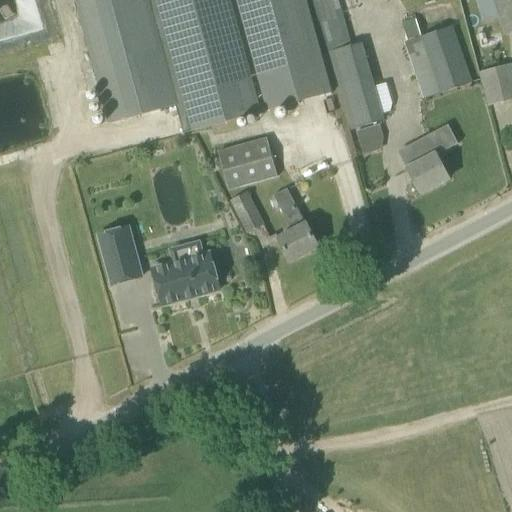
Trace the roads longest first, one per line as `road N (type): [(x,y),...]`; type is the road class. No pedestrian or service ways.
road 1 (unclassified): [(244,352),(511,211)]
road 2 (unclassified): [(0,468),(244,352)]
road 3 (track): [(272,446),(399,434),(511,409)]
road 4 (unclassified): [(244,352),(282,511)]
